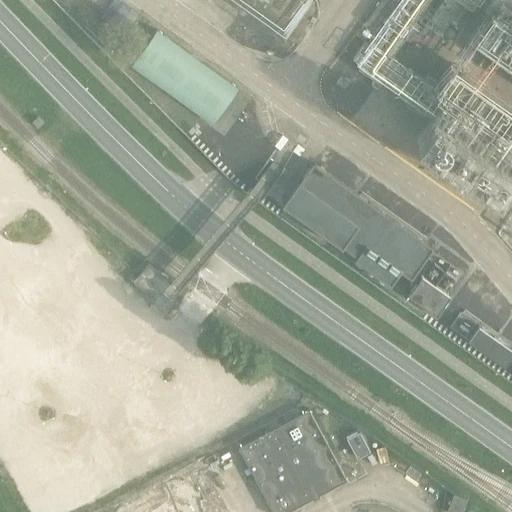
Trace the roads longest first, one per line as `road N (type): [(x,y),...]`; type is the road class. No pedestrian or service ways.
road 1 (unclassified): [(222,239),(511,448)]
road 2 (unclassified): [(222,239),(0,21)]
